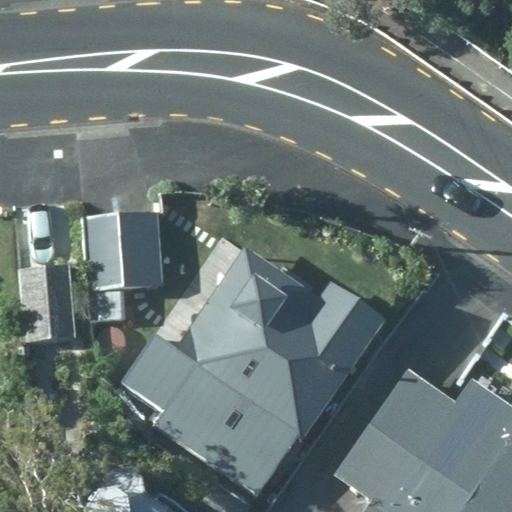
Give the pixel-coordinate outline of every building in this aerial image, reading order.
[(112,220),(79,222),(84,324),(118,323),(129,322),(128,291),(160,289),(156,217),(112,220)] [(313,448),(401,324),(343,283),(327,305),(256,255),(186,354),(164,337),(147,361),(133,381),(177,412),(166,428),(268,501),(307,445),(313,448)] [(42,274),(19,276),(24,346),(47,344),(72,342),(67,272),(42,274)] [(365,505),(360,511),(511,511),(511,414),(467,381),(449,406),(405,374),(329,479),(365,505)] [(184,511),(115,464),(106,477),(81,511),(184,511)]
